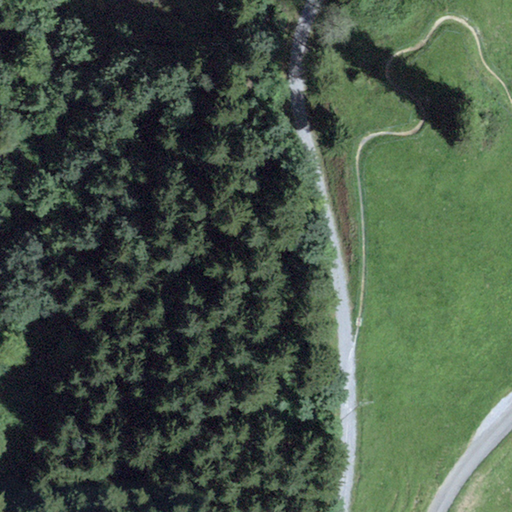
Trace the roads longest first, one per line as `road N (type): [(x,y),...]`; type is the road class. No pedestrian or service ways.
road 1 (track): [(327,0),(300,41),(297,93),(347,340)]
road 2 (track): [(347,340),(347,511)]
road 3 (unclassified): [(438,511),(511,417)]
